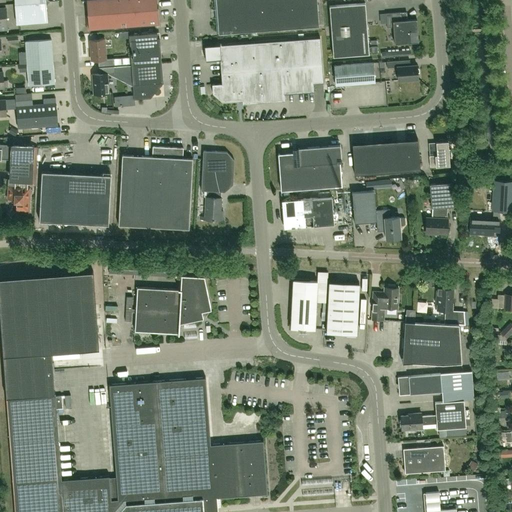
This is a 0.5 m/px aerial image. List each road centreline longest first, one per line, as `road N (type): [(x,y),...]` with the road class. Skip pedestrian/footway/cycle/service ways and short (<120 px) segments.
road 1 (unclassified): [(384,511),(373,382),(357,367),(275,346),(262,252)]
road 2 (unclassified): [(254,129),(430,109),(443,84),(438,0)]
road 3 (unclassified): [(262,252),(0,244)]
road 4 (unclassified): [(195,118),(89,116),(75,91),(68,0)]
road 5 (residential): [(511,264),(347,255)]
road 6 (unclassified): [(262,252),(254,129)]
road 7 (unclassified): [(195,118),(178,0)]
